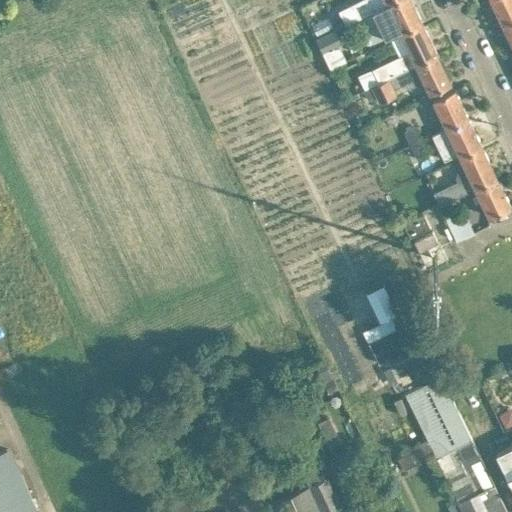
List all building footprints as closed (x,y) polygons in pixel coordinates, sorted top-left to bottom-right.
[(362,0),(359,0),(340,9),(345,21),(368,11),(362,0)] [(392,0),(371,10),(384,35),(399,28),(401,33),(422,23),(411,0),(392,0)] [(385,0),(386,1),(371,9),(371,10),(392,0),(385,0)] [(511,0),(491,0),(503,23),(511,18),(511,0)] [(327,15),(311,23),(316,34),(332,26),(327,15)] [(511,18),(503,23),(511,42),(511,18)] [(363,88),(370,85),(416,63),(437,53),(422,23),(401,33),(409,48),(356,74),(363,88)] [(333,28),(314,37),(329,67),(330,67),(343,61),(338,49),(336,45),(340,43),(333,28)] [(405,80),(408,87),(423,79),(429,92),(451,81),(437,53),(416,63),(370,85),(378,102),(397,93),(393,86),(405,80)] [(454,87),(432,98),(446,126),(468,116),(454,87)] [(468,116),(446,126),(460,155),(460,157),(482,146),(468,116)] [(403,131),(409,144),(420,139),(414,126),(403,131)] [(415,156),(426,151),(420,139),(409,144),(415,156)] [(433,190),(439,203),(449,199),(456,195),(475,186),(496,176),(482,146),(460,157),(461,158),(468,173),(449,182),(433,190)] [(510,205),(496,176),(475,186),(489,215),(510,205)] [(449,199),(439,203),(456,239),(473,231),(462,207),(454,211),(449,199)] [(421,210),(402,220),(409,235),(428,224),(421,210)] [(413,239),(418,249),(437,240),(432,230),(413,239)] [(384,281),(414,273),(410,257),(380,265),(384,281)] [(419,337),(405,344),(391,315),(364,329),(380,361),(391,355),(393,360),(422,345),(419,337)] [(239,357),(230,337),(201,351),(209,370),(239,357)] [(432,357),(426,345),(391,362),(397,375),(432,357)] [(323,360),(313,365),(319,376),(321,375),(323,374),(329,371),(323,360)] [(117,405),(179,376),(172,362),(110,392),(117,405)] [(411,373),(399,378),(422,425),(434,420),(411,373)] [(332,378),(324,382),(328,390),(336,386),(332,378)] [(328,418),(318,422),(323,432),(333,428),(328,418)] [(434,420),(422,425),(428,437),(443,469),(458,500),(457,500),(458,504),(462,511),(508,511),(494,483),(471,436),(459,442),(456,444),(448,448),(434,420)] [(511,428),(506,432),(511,443),(495,451),(511,485),(511,428)] [(351,441),(365,469),(375,464),(361,436),(351,441)] [(395,453),(401,464),(431,449),(426,437),(395,453)] [(34,511),(6,448),(0,450),(0,511),(34,511)] [(327,477),(308,486),(306,487),(318,511),(324,511),(340,504),(327,477)] [(318,511),(306,487),(273,502),(277,511),(318,511)] [(197,511),(187,490),(152,504),(155,511),(197,511)]
